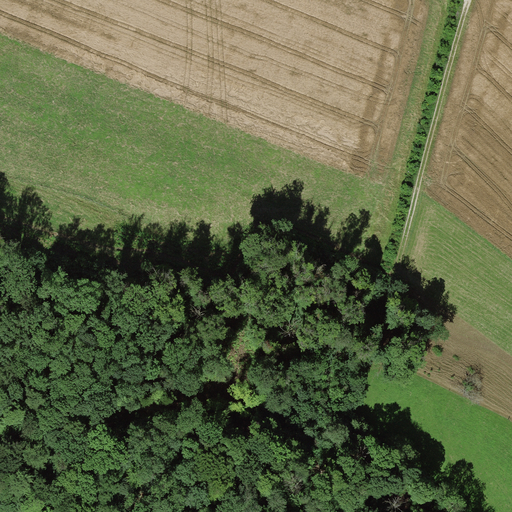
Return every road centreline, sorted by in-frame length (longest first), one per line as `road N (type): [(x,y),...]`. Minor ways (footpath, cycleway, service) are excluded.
road 1 (track): [(370,511),(336,480),(292,456),(0,355)]
road 2 (track): [(396,265),(467,0)]
